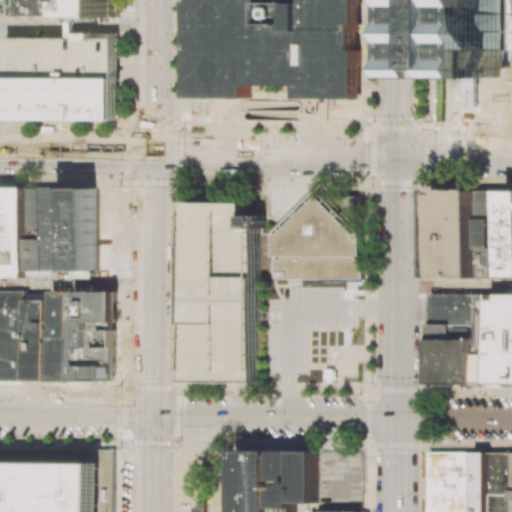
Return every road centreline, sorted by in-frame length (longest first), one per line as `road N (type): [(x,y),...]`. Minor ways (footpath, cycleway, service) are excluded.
road 1 (secondary): [(0,154),(511,157)]
road 2 (primary): [(398,511),(401,0)]
road 3 (primary): [(154,0),(151,511)]
road 4 (primary): [(399,419),(0,415)]
